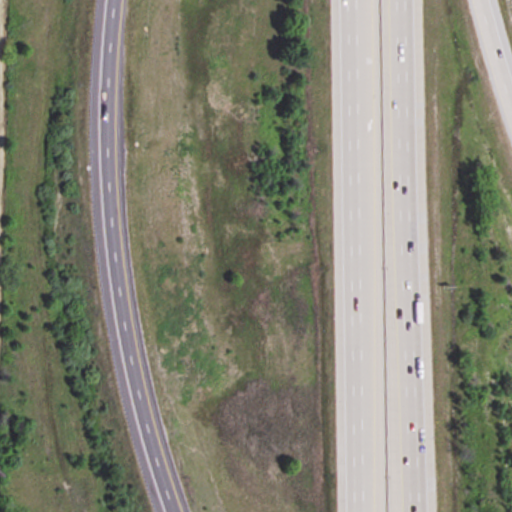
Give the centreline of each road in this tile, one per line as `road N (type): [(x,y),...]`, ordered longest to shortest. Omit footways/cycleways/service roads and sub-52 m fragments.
road 1 (motorway): [(109,0),(101,99),(106,254),(122,355),(165,511)]
road 2 (motorway): [(413,511),(400,0)]
road 3 (motorway): [(354,0),(358,388)]
road 4 (motorway): [(358,388),(358,511)]
